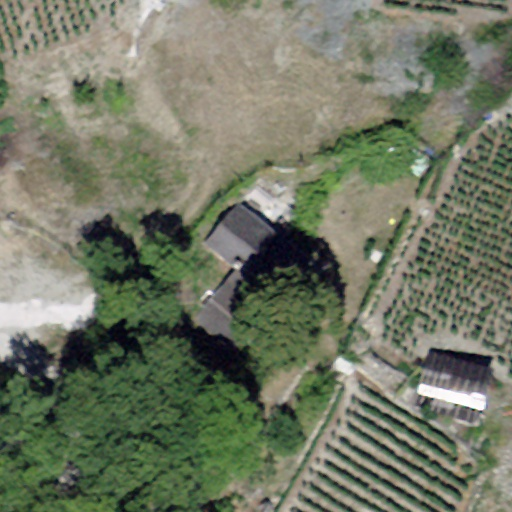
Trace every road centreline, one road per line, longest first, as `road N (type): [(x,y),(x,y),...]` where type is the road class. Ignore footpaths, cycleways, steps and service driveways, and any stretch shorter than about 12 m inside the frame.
road 1 (track): [(0,379),(35,333),(184,327)]
road 2 (track): [(42,511),(0,396)]
